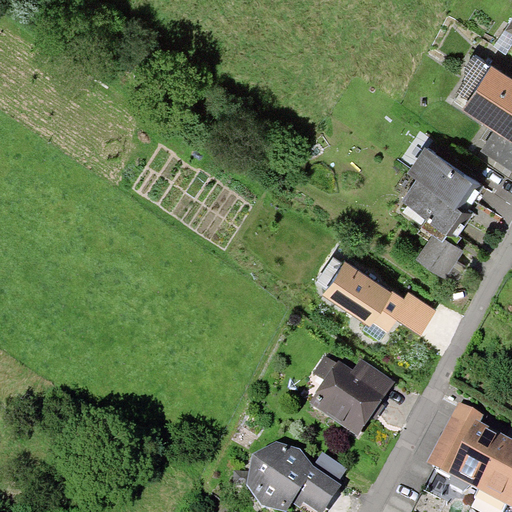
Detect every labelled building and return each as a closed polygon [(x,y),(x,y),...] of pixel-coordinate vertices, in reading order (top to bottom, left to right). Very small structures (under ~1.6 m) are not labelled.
[(511,82),(473,56),(467,66),(467,79),(475,85),(476,112),(497,126),(481,149),(504,164),(511,152),(511,82)] [(468,198),(478,184),(426,149),(411,172),(417,176),(460,205),(466,196),(468,198)] [(466,209),(460,205),(417,176),(401,199),(407,203),(401,212),(419,224),(425,215),(427,216),(421,225),(434,234),(429,242),(452,258),(459,249),(448,241),(462,220),(460,219),(466,209)] [(449,263),(452,258),(429,242),(417,260),(449,281),(458,268),(449,263)] [(312,406),(356,436),(380,401),(336,371),(312,406)] [(455,422),(431,466),(449,476),(473,432),(455,422)] [(460,495),(468,488),(477,493),(502,446),(473,431),(473,432),(449,476),(449,478),(450,478),(449,489),(460,495)] [(511,451),(502,446),(477,493),(505,507),(511,494),(511,451)] [(314,511),(320,511),(334,492),(308,475),(295,458),(275,452),(252,464),(249,490),(262,507),(278,511),(282,511),(293,497),(314,511)]
